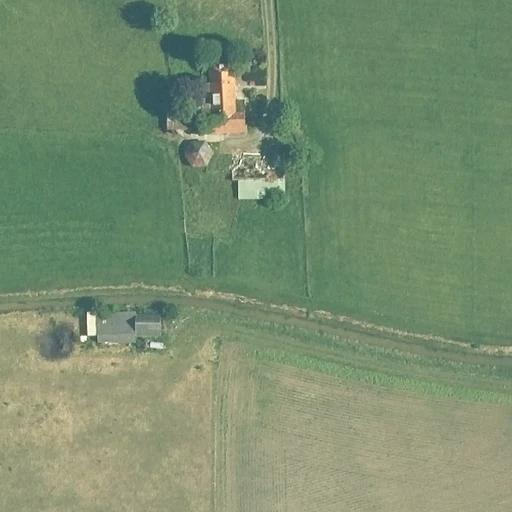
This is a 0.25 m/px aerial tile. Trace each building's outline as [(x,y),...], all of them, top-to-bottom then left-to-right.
[(234,102),(233,68),(209,69),(210,85),(201,86),(202,102),(201,102),(202,135),(244,134),(243,101),(234,102)] [(173,112),(173,96),(163,96),(163,112),(173,112)] [(166,131),(191,130),(190,114),(166,115),(166,131)] [(190,143),(183,158),(191,170),(206,170),(213,155),(206,143),(190,143)] [(284,199),(284,155),(232,156),(232,181),(237,181),(237,201),(284,199)] [(97,344),(135,344),(135,337),(159,337),(159,316),(135,316),(135,314),(98,314),(97,344)] [(86,316),(85,342),(97,342),(97,317),(86,316)] [(42,342),(66,341),(65,318),(41,319),(42,342)] [(195,357),(195,368),(212,369),(213,358),(195,357)] [(117,378),(116,367),(97,368),(98,379),(117,378)]
